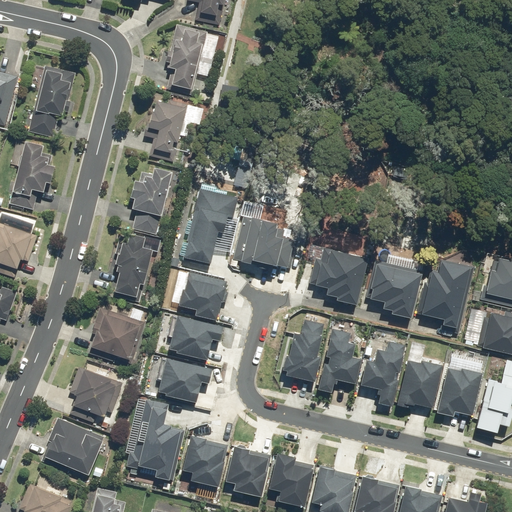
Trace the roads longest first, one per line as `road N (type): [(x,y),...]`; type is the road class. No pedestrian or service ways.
road 1 (residential): [(0,11),(106,41),(117,75),(62,284),(0,444)]
road 2 (residential): [(511,467),(256,402),(245,372),(262,304)]
